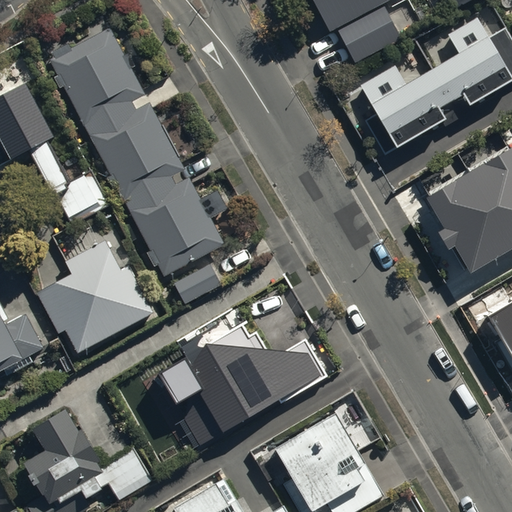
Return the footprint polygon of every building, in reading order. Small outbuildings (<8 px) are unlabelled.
[(313,0),(329,30),(337,26),(354,60),(399,38),(380,1),(381,0),(313,0)] [(396,145),(444,117),(437,105),(463,90),(470,102),(511,77),(511,41),(504,28),(487,37),(474,15),(445,32),(456,51),(403,82),(393,65),(360,84),(396,145)] [(146,93),(109,26),(70,47),(68,43),(50,52),(52,57),(48,59),(85,127),(89,125),(93,132),(89,134),(125,201),(129,199),(134,207),(128,210),(164,277),(226,243),(212,216),(229,207),(219,189),(201,199),(189,176),(173,185),(169,177),(186,167),(150,101),(133,110),(129,102),(146,93)] [(23,81),(0,93),(0,134),(10,154),(30,143),(71,222),(107,203),(88,167),(66,178),(46,138),(51,135),(23,81)] [(511,143),(427,192),(444,224),(436,228),(445,245),(453,240),(468,267),(511,242),(511,143)] [(103,248),(64,269),(70,280),(35,299),(57,341),(64,337),(75,359),(151,318),(138,294),(142,292),(133,274),(129,276),(127,273),(118,277),(108,258),(111,256),(108,250),(105,252),(103,248)] [(206,262),(173,282),(184,300),(217,279),(206,262)] [(511,303),(489,317),(511,357),(511,303)] [(0,320),(0,367),(2,367),(6,374),(32,361),(28,354),(40,348),(23,313),(1,323),(0,320)] [(185,354),(158,370),(198,439),(276,394),(279,398),(324,372),(304,337),(286,348),(265,346),(255,328),(248,332),(242,320),(203,340),(190,363),(185,354)] [(65,404),(32,423),(44,446),(23,458),(43,493),(25,503),(30,511),(80,511),(114,493),(117,499),(151,480),(132,447),(101,465),(65,404)] [(333,409),(273,444),(290,474),(281,480),(299,511),(303,511),(326,499),(333,511),(350,511),(382,494),(333,409)] [(214,479),(172,503),(177,511),(287,511),(283,504),(268,511),(242,511),(223,477),(216,482),(214,479)]
